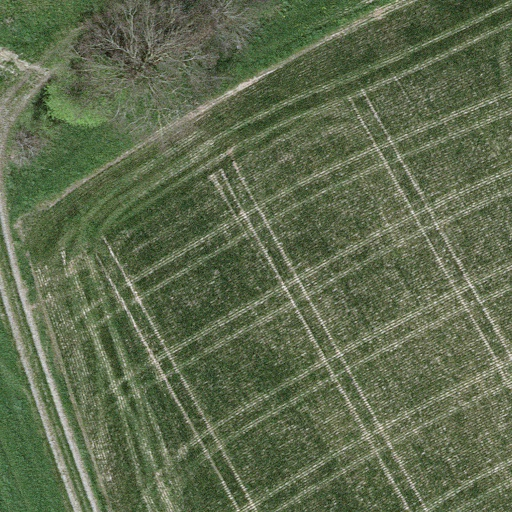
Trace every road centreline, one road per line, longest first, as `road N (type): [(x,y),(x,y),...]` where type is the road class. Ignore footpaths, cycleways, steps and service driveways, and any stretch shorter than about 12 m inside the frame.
road 1 (track): [(176,0),(35,75),(0,134)]
road 2 (track): [(0,302),(83,511)]
